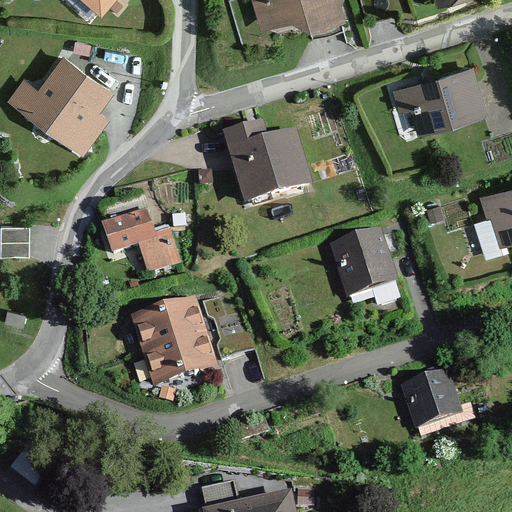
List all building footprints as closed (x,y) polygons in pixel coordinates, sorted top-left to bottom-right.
[(112,0),(83,0),(100,14),(112,0)] [(344,17),(339,0),(249,0),(258,30),(294,20),(297,30),(344,17)] [(113,93),(62,57),(37,91),(23,80),(7,102),(83,157),(109,120),(99,113),(113,93)] [(484,113),(471,67),(393,90),(406,136),(484,113)] [(261,125),(222,136),(242,207),(311,187),(294,132),(265,140),(261,125)] [(511,242),(511,185),(480,195),(487,218),(474,222),(486,259),(502,254),(500,246),(511,242)] [(156,234),(148,211),(101,227),(111,258),(138,248),(148,275),(182,263),(170,229),(156,234)] [(31,227),(0,226),(0,241),(0,257),(30,258),(31,227)] [(396,280),(380,231),(330,247),(345,296),(396,280)] [(214,371),(193,300),(132,318),(153,389),(214,371)] [(458,414),(446,375),(400,389),(413,428),(458,414)] [(201,491),(206,511),(291,511),(288,500),(240,511),(233,484),(201,491)]
